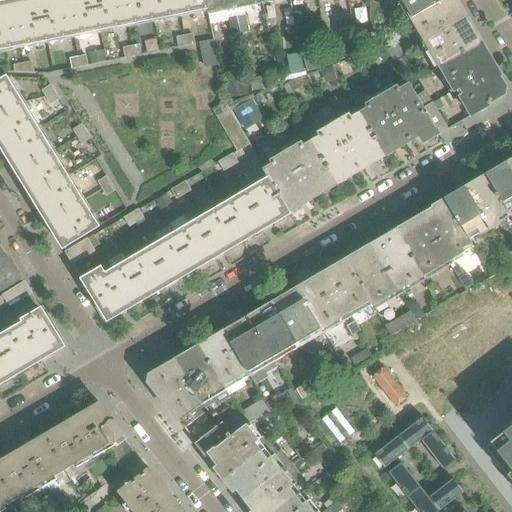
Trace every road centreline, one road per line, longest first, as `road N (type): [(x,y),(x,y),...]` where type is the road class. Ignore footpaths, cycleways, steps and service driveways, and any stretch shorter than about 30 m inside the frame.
road 1 (residential): [(103,363),(511,125)]
road 2 (residential): [(103,363),(0,199)]
road 3 (residential): [(103,363),(217,511)]
road 4 (residential): [(0,425),(103,363)]
